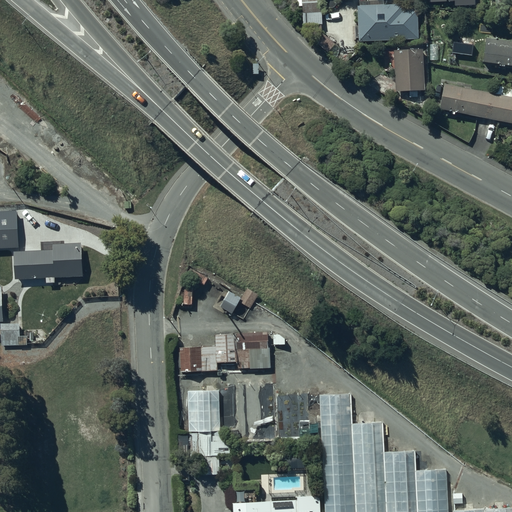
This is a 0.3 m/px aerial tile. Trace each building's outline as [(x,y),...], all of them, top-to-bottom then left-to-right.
[(323,29),(322,0),(294,0),(295,4),(303,4),(304,29),(323,29)] [(358,24),(355,24),(355,36),(359,36),(359,39),(418,38),(418,8),(404,8),(404,2),(385,2),(384,0),(360,0),(360,4),(358,4),(358,24)] [(313,38),(328,51),(335,42),(320,29),(313,38)] [(511,38),(486,36),(484,58),(500,60),(500,62),(505,62),(506,61),(511,61),(511,38)] [(423,47),(394,48),(396,89),(425,88),(424,79),(430,79),(429,54),(424,54),(423,47)] [(445,81),(440,106),(452,109),(452,111),(456,112),(456,110),(511,121),(511,94),(503,93),(505,85),(495,83),(493,91),(445,81)] [(15,210),(0,210),(0,246),(17,246),(15,210)] [(16,248),(16,276),(47,276),(47,281),(56,280),(56,276),(84,275),(83,240),(54,241),(54,248),(16,248)] [(192,265),(187,273),(204,283),(209,275),(192,265)] [(184,280),(184,302),(193,302),(193,281),(184,280)] [(242,295),(229,288),(220,304),(232,312),(240,299),(251,306),(259,292),(248,285),(242,295)] [(21,321),(2,322),(2,344),(28,344),(28,333),(21,333),(21,321)] [(270,330),(236,331),(238,367),(271,366),(270,330)] [(216,344),(180,345),(181,370),(218,369),(217,360),(236,359),(235,332),(216,332),(216,344)] [(281,332),(273,333),(274,343),(285,343),(285,336),(281,332)] [(219,388),(188,389),(189,429),(220,429),(219,388)] [(351,391),(320,393),(325,511),(448,511),(447,467),(416,469),(415,449),(384,450),(383,420),(352,421),(351,391)] [(231,430),(200,430),(200,472),(220,472),(220,479),(234,479),(234,456),(231,456),(231,430)] [(198,431),(179,431),(179,451),(198,451),(198,431)] [(306,452),(286,453),(286,469),(307,469),(306,452)] [(321,511),(321,492),(298,493),(298,511),(321,511)] [(297,511),(297,497),(234,499),(233,511),(297,511)]
